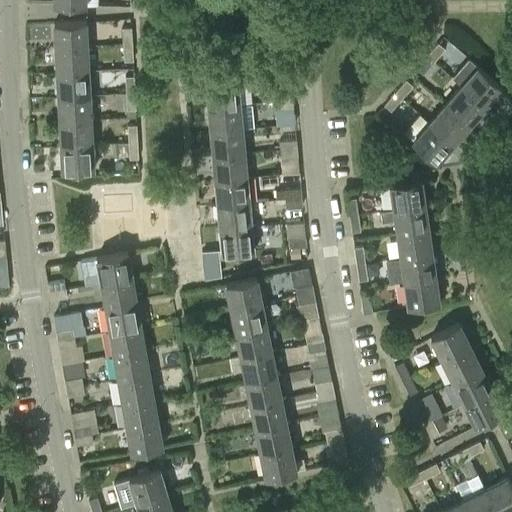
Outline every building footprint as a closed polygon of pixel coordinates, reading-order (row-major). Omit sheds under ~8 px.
[(55,22),(56,48),(88,46),(87,20),(55,22)] [(131,26),(122,27),(123,44),(132,44),(131,26)] [(427,55),(434,61),(445,48),(438,41),(427,55)] [(132,44),(123,44),(124,60),(133,60),(132,44)] [(89,70),(88,46),(56,48),(57,72),(89,70)] [(427,55),(416,67),(423,73),(434,61),(427,55)] [(468,58),(452,77),(460,84),(484,105),(500,86),(497,84),(477,65),(468,58)] [(57,72),(59,96),(91,95),(89,70),(57,72)] [(126,93),(135,92),(134,75),(125,75),(126,93)] [(205,81),(207,107),(239,104),(237,78),(205,81)] [(395,91),(402,97),(413,84),(406,79),(395,91)] [(468,123),(484,105),(460,84),(444,102),(468,123)] [(275,92),(275,99),(292,98),(292,90),(275,92)] [(395,91),(384,104),(391,110),(402,97),(395,91)] [(135,92),(126,93),(127,109),(136,108),(135,92)] [(92,119),(91,95),(59,96),(60,121),(92,119)] [(275,99),(276,107),(293,105),(292,98),(275,99)] [(451,141),(468,123),(444,102),(428,120),(451,141)] [(239,104),(207,107),(210,132),(242,128),(241,127),(254,125),(252,104),(239,105),(239,104)] [(60,121),(61,145),(93,143),(92,119),(60,121)] [(435,160),(451,141),(428,120),(411,139),(435,160)] [(137,124),(136,124),(127,124),(128,141),(137,141),(137,124)] [(210,132),(212,155),(244,152),(242,128),(210,132)] [(279,141),(280,149),(297,147),(296,140),(279,141)] [(129,158),(138,157),(137,141),(128,141),(129,158)] [(95,169),(93,143),(61,145),(63,171),(95,169)] [(297,155),(297,147),(280,149),(281,156),(297,155)] [(246,176),(244,152),(212,155),(215,180),(246,176)] [(215,180),(217,204),(249,201),(246,176),(215,180)] [(390,183),(393,208),(425,204),(421,178),(390,183)] [(285,197),(302,195),(301,187),(284,189),(285,197)] [(286,206),(302,204),(302,195),(285,197),(286,206)] [(349,214),(358,213),(356,196),(347,198),(349,214)] [(251,225),(249,201),(217,204),(220,228),(251,225)] [(428,228),(425,204),(393,208),(380,210),(382,221),(395,219),(396,232),(428,228)] [(361,230),(358,213),(349,214),(351,231),(361,230)] [(254,250),(254,249),(251,225),(220,228),(222,253),(254,250)] [(396,232),(400,257),(431,252),(428,228),(396,232)] [(306,246),(305,237),(288,238),(289,247),(306,246)] [(356,263),(365,262),(363,245),(354,246),(356,263)] [(299,247),(289,248),(290,258),(300,257),(299,247)] [(97,257),(101,282),(133,277),(128,252),(97,257)] [(435,277),(431,252),(400,257),(403,281),(435,277)] [(368,278),(365,262),(356,263),(358,279),(368,278)] [(378,272),(377,262),(366,263),(367,274),(378,272)] [(137,301),(133,277),(101,282),(105,306),(137,301)] [(225,283),(230,308),(262,302),(257,277),(225,283)] [(407,306),(438,302),(435,277),(403,281),(407,306)] [(65,279),(48,282),(49,291),(66,288),(65,279)] [(297,295),(314,292),(312,282),(295,286),(297,295)] [(49,291),(51,299),(68,296),(66,288),(49,291)] [(298,303),(315,299),(314,292),(297,295),(298,303)] [(363,312),(372,311),(370,294),(361,295),(363,312)] [(137,301),(105,306),(109,330),(141,325),(137,301)] [(267,326),(262,302),(230,308),(235,332),(267,326)] [(442,359),(470,344),(459,322),(430,336),(442,359)] [(145,349),(141,325),(109,330),(114,355),(145,349)] [(235,332),(240,356),(272,350),(267,326),(235,332)] [(73,327),(56,330),(58,339),(75,336),(73,327)] [(323,339),(321,330),(305,334),(306,343),(323,339)] [(59,347),(76,344),(75,336),(58,339),(59,347)] [(325,347),(323,339),(306,343),(308,351),(325,347)] [(442,359),(453,381),(481,366),(470,344),(442,359)] [(145,349),(114,355),(118,379),(150,374),(145,349)] [(277,374),(272,350),(240,356),(245,381),(277,374)] [(402,379),(410,375),(403,359),(394,363),(402,379)] [(492,388),(481,366),(453,381),(464,403),(492,388)] [(154,398),(150,374),(118,379),(122,403),(154,398)] [(245,381),(249,405),(282,398),(277,374),(245,381)] [(418,390),(410,375),(402,379),(409,393),(418,390)] [(66,388),(83,385),(82,376),(65,378),(66,388)] [(331,379),(315,382),(317,391),(333,388),(331,379)] [(84,393),(83,385),(66,388),(68,396),(84,393)] [(335,395),(333,388),(317,391),(318,399),(335,395)] [(475,426),(504,411),(492,388),(464,403),(475,426)] [(431,392),(413,401),(416,407),(424,423),(432,419),(442,413),(431,392)] [(154,398),(122,403),(126,427),(158,422),(154,398)] [(286,422),(282,398),(249,405),(254,429),(286,422)] [(498,422),(506,437),(511,433),(511,429),(506,418),(498,422)] [(439,433),(432,419),(424,423),(431,437),(439,433)] [(162,447),(158,422),(126,427),(131,452),(162,447)] [(254,429),(259,453),(291,446),(286,422),(254,429)] [(90,424),(73,427),(74,436),(92,433),(90,424)] [(341,427),(324,430),(326,439),(343,436),(341,427)] [(93,441),(92,433),(74,436),(76,444),(93,441)] [(344,444),(343,436),(326,439),(328,447),(344,444)] [(464,447),(468,455),(483,447),(479,440),(464,447)] [(296,471),(291,446),(259,453),(264,478),(296,471)] [(468,455),(464,447),(449,455),(453,463),(468,455)] [(468,455),(458,460),(468,479),(475,492),(463,498),(469,511),(496,511),(485,488),(478,474),(468,455)] [(421,469),(425,477),(440,469),(436,461),(421,469)] [(129,478),(136,501),(167,492),(159,468),(129,478)] [(421,469),(406,476),(410,485),(425,477),(421,469)] [(485,488),(496,511),(508,511),(511,510),(511,485),(507,476),(485,488)] [(172,511),(167,492),(136,501),(139,511),(172,511)] [(92,511),(101,511),(102,511),(97,496),(89,498),(92,511)] [(442,511),(469,511),(463,498),(441,509),(442,511)]
